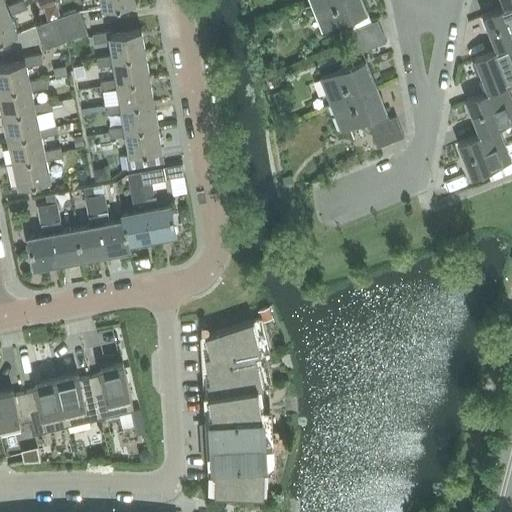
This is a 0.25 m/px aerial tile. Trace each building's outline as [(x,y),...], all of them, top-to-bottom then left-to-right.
[(8,10),(0,12),(0,39),(17,33),(11,17),(27,11),(24,3),(22,0),(21,0),(7,6),(8,10)] [(0,0),(0,12),(8,10),(7,6),(4,0),(0,0)] [(102,0),(103,1),(104,8),(135,3),(135,1),(134,0),(102,0)] [(352,42),(382,30),(377,19),(372,21),(369,12),(368,13),(362,0),(322,0),(311,5),(321,31),(353,19),(356,28),(347,31),(352,42)] [(511,4),(483,16),(496,49),(511,42),(511,4)] [(55,5),(43,9),(48,21),(59,17),(55,5)] [(80,12),(59,19),(62,30),(84,22),(80,12)] [(41,37),(62,30),(59,19),(37,26),(41,37)] [(62,30),(66,41),(88,33),(84,22),(62,30)] [(110,40),(112,54),(113,58),(146,53),(141,29),(109,34),(108,30),(92,32),(94,43),(110,40)] [(44,48),(66,41),(62,30),(41,37),(44,48)] [(382,30),(352,42),(356,53),(386,41),(382,30)] [(506,84),(506,85),(511,82),(511,42),(496,49),(474,58),(474,59),(475,58),(488,91),(506,84)] [(351,44),(342,48),(345,56),(354,52),(351,44)] [(0,66),(0,90),(30,84),(29,80),(26,65),(44,62),(42,53),(24,57),(25,61),(0,66)] [(112,54),(96,57),(98,67),(114,65),(117,78),(118,82),(150,77),(146,53),(113,58),(112,54)] [(330,105),(376,86),(366,60),(320,78),(330,105)] [(66,66),(54,68),(56,76),(67,74),(66,66)] [(30,84),(0,90),(0,98),(3,115),(35,108),(34,103),(34,104),(30,89),(48,85),(47,81),(46,77),(29,80),(30,84)] [(150,77),(118,82),(117,78),(100,81),(102,90),(118,88),(121,106),(154,100),(150,77)] [(511,121),(511,100),(506,85),(506,84),(488,91),(466,100),(466,101),(467,101),(480,134),(498,127),(511,121)] [(376,86),(330,105),(340,131),(367,120),(377,147),(404,136),(396,115),(388,118),(376,86)] [(35,108),(3,115),(8,138),(40,131),(39,127),(36,113),(53,110),(52,104),(51,100),(34,103),(35,108)] [(121,106),(121,102),(104,104),(106,114),(122,112),(126,129),(158,124),(154,100),(121,106)] [(40,131),(8,138),(13,162),(45,155),(44,151),(40,136),(58,133),(56,124),(39,127),(40,131)] [(126,155),(128,167),(164,161),(158,124),(126,129),(110,132),(110,138),(127,135),(130,154),(126,155)] [(498,127),(480,134),(457,143),(471,177),(511,161),(498,127)] [(83,135),(75,136),(77,146),(84,145),(83,135)] [(45,155),(13,162),(19,186),(50,180),(46,160),(63,156),(61,147),(44,151),(45,155)] [(139,171),(152,238),(176,233),(170,204),(157,206),(155,195),(154,196),(151,182),(166,179),(164,166),(139,171)] [(104,167),(93,169),(95,180),(106,178),(104,167)] [(128,242),(152,238),(139,171),(127,173),(134,210),(121,213),(123,219),(128,242)] [(291,176),(282,178),(285,188),(293,186),(291,176)] [(100,223),(95,195),(93,187),(84,189),(91,225),(76,228),(82,257),(106,253),(100,223)] [(123,219),(109,221),(104,193),(95,195),(100,223),(106,253),(130,248),(129,242),(128,242),(123,219)] [(82,257),(76,228),(62,230),(57,202),(47,204),(58,262),(82,257)] [(34,266),(58,262),(47,204),(37,205),(42,233),(28,236),(34,266)] [(189,210),(180,212),(182,221),(191,220),(189,210)] [(270,308),(259,311),(263,321),(273,318),(270,308)] [(259,351),(252,322),(253,322),(252,319),(205,335),(210,354),(206,355),(209,380),(207,380),(212,412),(209,413),(210,423),(213,422),(213,433),(206,434),(207,449),(214,449),(215,459),(213,460),(212,470),(215,470),(215,490),(264,491),(264,488),(264,459),(265,459),(265,458),(273,457),(271,418),(262,419),(258,387),(263,386),(262,384),(255,354),(260,353),(260,350),(259,351)] [(90,376),(100,418),(134,410),(122,362),(100,368),(101,373),(90,376)] [(100,418),(90,376),(79,379),(78,373),(56,378),(67,426),(100,418)] [(35,389),(24,392),(31,420),(34,434),(67,426),(56,378),(35,383),(35,389)] [(31,420),(24,392),(14,394),(12,388),(0,391),(0,434),(0,435),(22,429),(20,423),(31,420)] [(149,450),(140,452),(142,462),(152,460),(149,450)]
